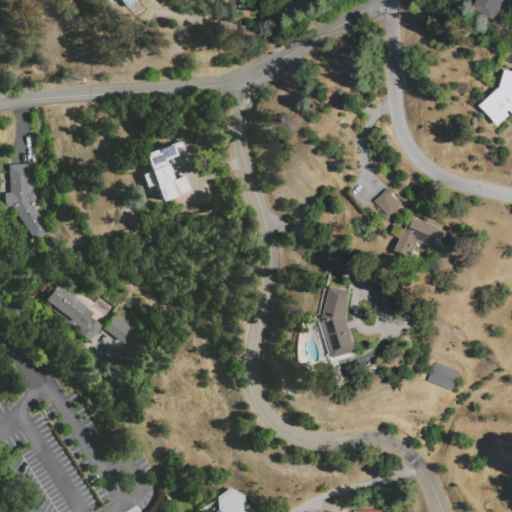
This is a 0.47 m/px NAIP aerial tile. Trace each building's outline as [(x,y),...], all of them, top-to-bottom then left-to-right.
[(504,0),(493,20),(470,7),(473,0),(504,0)] [(480,106),(500,88),(506,70),(511,71),(511,114),(497,128),(480,110),(482,108),(480,106)] [(142,154),(181,140),(184,150),(163,158),(171,181),(184,176),(189,191),(159,202),(153,185),(144,188),(139,175),(148,172),(142,154)] [(7,165),(33,164),(34,208),(48,230),(32,239),(11,206),(3,207),(2,193),(8,193),(7,165)] [(386,191),(401,205),(389,218),(375,203),(386,191)] [(448,233),(439,252),(418,243),(411,259),(395,252),(401,239),(391,235),(395,226),(405,230),(411,216),(448,233)] [(44,301),(57,285),(92,313),(88,318),(99,327),(90,338),(44,301)] [(333,359),(322,322),(331,287),(350,292),(346,318),(357,352),(333,359)] [(131,324),(115,312),(102,328),(119,341),(131,324)] [(427,381),(435,363),(460,373),(453,391),(427,381)] [(212,511),(216,510),(216,496),(230,488),(244,496),(245,511),(212,511)]
